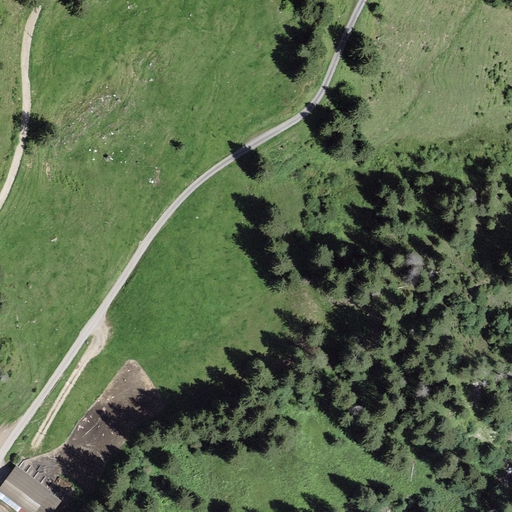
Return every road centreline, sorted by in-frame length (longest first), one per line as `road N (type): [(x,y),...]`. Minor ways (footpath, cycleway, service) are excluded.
road 1 (unclassified): [(358,0),(289,118),(232,148),(173,194),(89,306),(0,449)]
road 2 (track): [(44,0),(25,46),(33,131),(0,203)]
